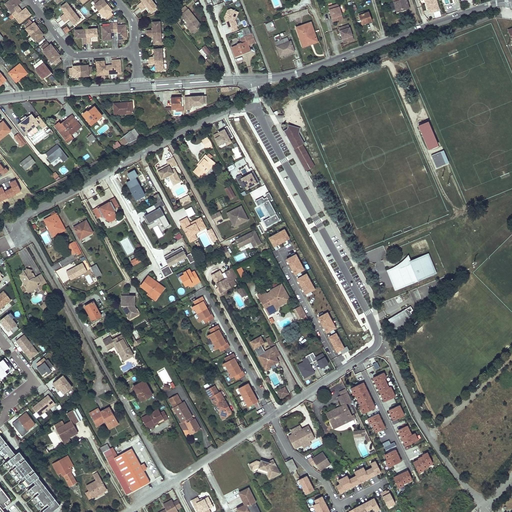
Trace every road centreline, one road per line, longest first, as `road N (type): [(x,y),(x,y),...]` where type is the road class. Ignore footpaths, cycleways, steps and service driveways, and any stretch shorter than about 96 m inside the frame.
road 1 (residential): [(19,232),(35,241),(171,482)]
road 2 (residential): [(258,102),(152,146),(26,216),(19,232)]
road 3 (residential): [(258,102),(383,344)]
road 4 (tertiary): [(251,78),(296,73),(511,2)]
road 5 (residential): [(171,482),(383,344)]
road 6 (residential): [(383,344),(413,410),(489,511)]
road 7 (unknown): [(272,416),(204,291)]
road 8 (tertiary): [(0,99),(138,86)]
road 9 (residential): [(134,48),(69,52),(30,0)]
